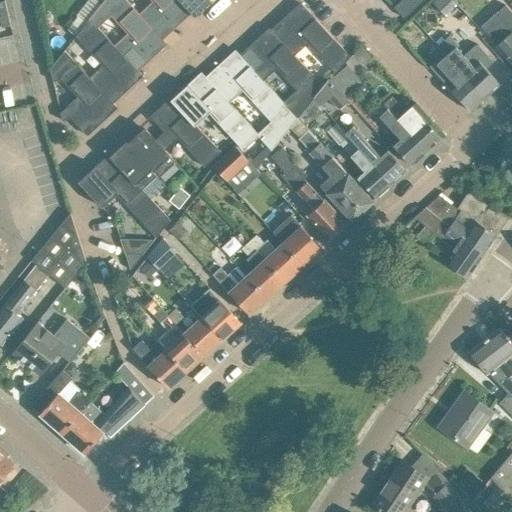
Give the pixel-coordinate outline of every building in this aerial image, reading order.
[(139,14),(139,13),(126,0),(104,0),(90,19),(98,27),(111,15),(128,33),(118,42),(127,52),(133,47),(146,61),(166,42),(162,37),(161,38),(139,14)] [(180,0),(151,0),(152,1),(139,13),(139,14),(161,38),(162,37),(190,11),(190,10),(180,0)] [(180,0),(190,10),(190,11),(196,17),(213,2),(211,0),(180,0)] [(423,0),(401,0),(394,7),(404,18),(423,0)] [(302,4),(273,30),(272,31),(294,55),(295,55),(308,43),(336,73),(350,56),(302,4)] [(496,45),(511,62),(511,11),(505,4),(495,13),(498,16),(484,28),(482,26),(481,26),(497,44),(496,45)] [(11,25),(8,13),(0,14),(0,19),(2,27),(11,25)] [(141,74),(98,27),(90,19),(76,36),(103,65),(89,77),(111,101),(112,101),(141,74)] [(323,85),(295,55),(294,55),(272,31),(273,30),(271,29),(250,48),(263,61),(257,67),(267,77),(277,68),(297,89),(283,101),(298,117),(314,97),(323,85)] [(477,44),(464,56),(457,48),(459,45),(449,34),(438,45),(486,97),(500,84),(486,69),(493,62),(477,44)] [(423,59),(471,111),(486,97),(443,51),(438,45),(423,59)] [(348,65),(357,76),(374,59),(363,47),(346,63),(348,65)] [(89,77),(65,50),(50,68),(53,81),(61,79),(78,96),(60,112),(62,120),(71,118),(86,134),(116,106),(112,101),(111,101),(89,77)] [(297,118),(298,117),(283,101),(237,51),(208,78),(207,78),(229,103),(230,102),(243,90),(271,121),(258,133),(257,134),(259,136),(272,150),(297,118)] [(330,81),(347,100),(365,84),(357,76),(348,65),(330,81)] [(229,103),(207,78),(208,78),(203,73),(190,86),(188,84),(171,99),(171,100),(172,98),(174,100),(173,101),(195,125),(196,124),(209,112),(244,150),(259,136),(257,134),(258,133),(230,102),(229,103)] [(314,97),(322,106),(329,99),(340,111),(349,102),(347,100),(330,81),(328,79),(323,85),(314,97)] [(442,137),(427,121),(431,118),(416,102),(405,111),(392,96),(383,103),(388,108),(397,119),(427,151),(442,137)] [(298,117),(297,118),(305,127),(325,109),(322,106),(314,97),(298,117)] [(221,152),(196,124),(195,125),(173,101),(174,100),(172,98),(171,100),(152,117),(164,131),(159,136),(168,147),(178,138),(205,166),(221,152)] [(427,151),(397,119),(388,108),(380,115),(400,138),(393,145),(412,165),(427,151)] [(387,150),(380,157),(352,126),(346,132),(349,136),(392,183),(406,170),(387,150)] [(176,162),(155,139),(144,127),(128,142),(130,144),(158,175),(157,175),(159,177),(176,162)] [(374,201),(348,173),(308,130),(297,140),(330,175),(319,185),(339,205),(352,220),(374,201)] [(392,183),(349,136),(341,144),(365,170),(357,178),(376,198),(392,183)] [(158,175),(130,144),(128,142),(127,140),(111,155),(113,156),(112,157),(142,189),(157,175),(158,175)] [(249,160),(235,145),(214,166),(227,180),(249,160)] [(346,223),(306,180),(308,178),(281,149),(272,158),(286,173),(283,175),(315,210),(308,215),(329,238),(331,236),(333,238),(341,230),(339,229),(346,223)] [(170,220),(142,189),(112,157),(113,156),(111,155),(97,167),(96,165),(79,181),(102,207),(117,194),(156,237),(170,220)] [(180,187),(175,194),(185,202),(190,195),(180,187)] [(442,192),(425,207),(450,226),(485,252),(497,235),(497,234),(509,217),(469,190),(457,207),(451,202),(453,200),(442,192)] [(185,202),(175,194),(169,200),(179,208),(185,202)] [(425,207),(415,216),(426,226),(437,234),(439,231),(443,235),(456,245),(445,261),(467,278),(474,268),(485,252),(450,226),(425,207)] [(18,313),(49,274),(66,287),(74,277),(86,261),(71,212),(32,260),(36,263),(0,309),(0,342),(2,344),(15,328),(23,317),(18,313)] [(322,248),(308,233),(291,214),(273,231),(284,242),(304,264),(322,248)] [(176,222),(168,231),(178,240),(186,231),(176,222)] [(426,226),(417,237),(428,245),(437,234),(426,226)] [(304,264),(284,242),(273,231),(272,232),(283,243),(276,250),(266,239),(263,242),(256,235),(249,241),(265,259),(285,281),(304,264)] [(165,235),(149,255),(151,258),(159,267),(179,249),(165,235)] [(285,281),(265,259),(249,241),(240,249),(248,257),(247,259),(256,268),(248,275),(268,297),(285,281)] [(126,253),(125,253),(130,269),(131,269),(143,254),(142,253),(141,254),(126,254),(126,253)] [(151,258),(142,266),(150,275),(159,267),(151,258)] [(268,297),(248,275),(237,285),(220,267),(213,274),(236,299),(249,314),(268,297)] [(223,338),(240,322),(210,288),(192,304),(203,316),(223,338)] [(205,354),(185,332),(184,333),(176,324),(168,315),(153,299),(145,306),(176,340),(166,349),(187,371),(205,354)] [(175,308),(168,315),(176,324),(183,317),(175,308)] [(223,338),(203,316),(185,332),(205,354),(223,338)] [(70,361),(82,346),(89,338),(66,320),(53,336),(36,322),(13,352),(41,375),(58,352),(70,361)] [(511,343),(499,328),(469,352),(487,373),(488,372),(508,393),(511,396),(511,359),(511,358),(511,343)] [(148,349),(140,341),(132,348),(140,357),(148,349)] [(187,371),(166,349),(148,366),(168,388),(187,371)] [(70,361),(63,370),(71,376),(75,372),(74,365),(70,361)] [(111,436),(154,396),(124,362),(115,372),(131,384),(107,413),(91,400),(81,413),(103,433),(105,431),(111,436)] [(80,391),(81,390),(70,381),(73,378),(71,376),(63,370),(32,405),(63,433),(81,413),(91,400),(80,391)] [(467,447),(494,412),(481,402),(465,391),(452,409),(455,411),(442,429),(467,447)] [(511,396),(508,393),(499,402),(511,414),(511,396)] [(86,453),(103,433),(81,413),(63,433),(86,453)] [(0,482),(15,465),(7,458),(8,456),(0,448),(0,482)] [(511,451),(491,477),(508,496),(511,492),(511,451)] [(419,511),(409,505),(427,476),(402,460),(372,505),(383,511),(419,511)] [(466,470),(454,485),(470,498),(482,482),(466,470)] [(272,489),(281,476),(274,471),(265,484),(272,489)] [(433,497),(447,511),(460,511),(468,504),(446,483),(433,497)]
